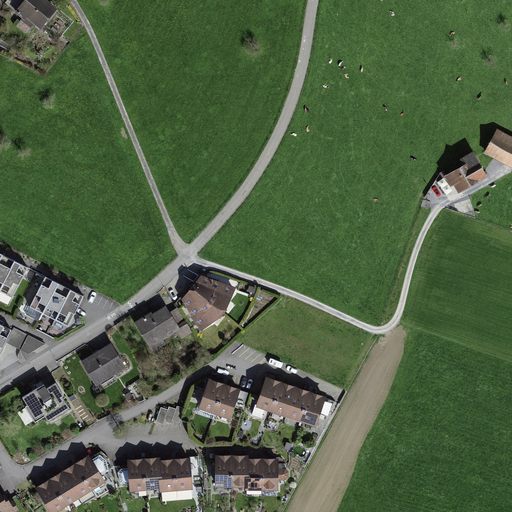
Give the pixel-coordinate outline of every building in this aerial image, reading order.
[(31,0),(18,17),(38,33),(56,12),(41,0),(31,0)] [(511,164),(511,144),(491,132),(479,152),(509,170),(511,164)] [(453,165),(436,173),(444,191),(474,177),(464,154),(451,160),(453,165)] [(0,290),(11,296),(26,266),(17,261),(7,256),(0,252),(0,290)] [(182,299),(202,328),(234,287),(201,274),(196,281),(190,288),(182,299)] [(30,307),(66,325),(81,295),(73,291),(64,287),(53,281),(45,277),(30,307)] [(134,326),(148,346),(180,325),(166,305),(158,311),(134,326)] [(44,342),(14,328),(6,342),(27,353),(44,342)] [(0,351),(8,334),(2,331),(0,329),(0,351)] [(81,359),(96,382),(124,365),(110,342),(96,350),(81,359)] [(208,375),(198,404),(230,415),(240,386),(231,383),(216,378),(208,375)] [(266,375),(256,403),(315,422),(324,394),(315,391),(305,387),(286,381),(273,377),(266,375)] [(39,385),(24,395),(38,416),(45,412),(50,420),(73,405),(56,380),(49,385),(46,380),(39,385)] [(323,412),(329,414),(333,402),(326,400),(323,412)] [(161,407),(156,422),(164,424),(165,421),(172,423),(173,420),(179,423),(184,408),(177,406),(176,409),(169,407),(168,409),(161,407)] [(216,452),(217,483),(244,483),(244,490),(278,490),(278,457),(269,457),(258,457),(250,457),(250,452),(240,452),(226,452),(216,452)] [(130,456),(132,488),(160,485),(160,488),(193,485),(190,456),(181,456),(170,457),(162,458),(161,453),(152,454),(139,455),(130,456)] [(38,484),(54,511),(105,480),(89,454),(78,461),(65,468),(52,476),(38,484)] [(0,511),(12,511),(15,511),(1,487),(0,487),(0,511)]
